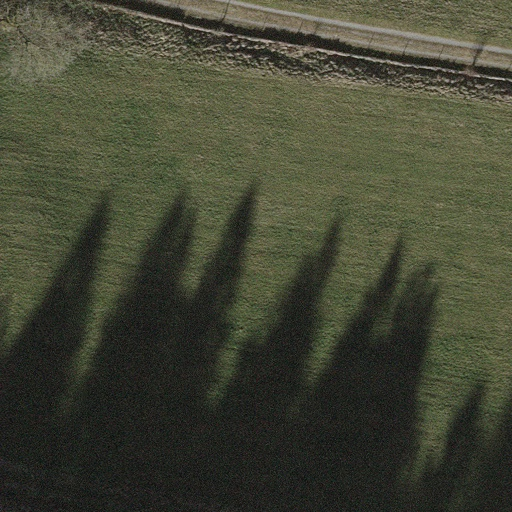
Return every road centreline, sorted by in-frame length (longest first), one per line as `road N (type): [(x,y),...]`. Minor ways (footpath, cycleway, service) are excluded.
road 1 (track): [(511,58),(193,0)]
road 2 (track): [(121,511),(0,490)]
